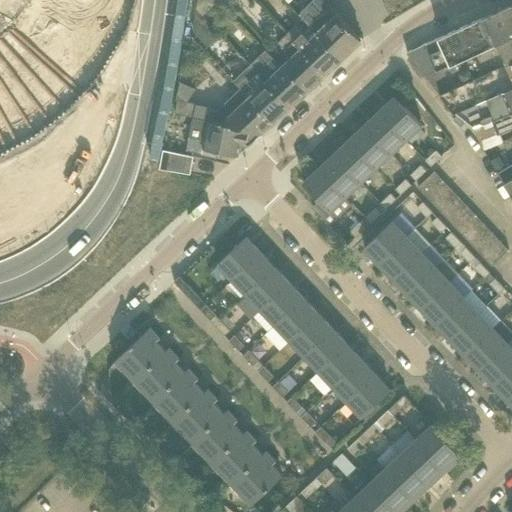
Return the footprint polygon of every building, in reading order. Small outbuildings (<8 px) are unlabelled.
[(198,0),(197,7),(204,15),(217,1),(215,0),(198,0)] [(511,3),(482,18),(407,52),(411,57),(425,75),(483,47),(493,42),(511,33),(511,3)] [(318,33),(342,59),(362,40),(338,13),(327,23),(310,5),(299,14),(317,33),(318,33)] [(287,33),(326,74),(342,59),(318,33),(317,33),(310,40),(296,25),(287,33)] [(94,39),(90,58),(171,78),(181,37),(142,28),(141,34),(120,30),(117,45),(94,39)] [(307,92),(326,74),(287,33),(278,42),(292,57),(283,65),(307,92)] [(481,74),(511,59),(511,33),(493,42),(483,47),(425,75),(440,94),(481,74)] [(283,65),(283,66),(269,51),(261,58),(260,57),(250,65),(290,108),(307,92),(283,65)] [(476,102),(511,86),(511,59),(481,74),(440,94),(455,112),(476,102)] [(274,123),(290,108),(250,65),(234,81),(249,97),(274,123)] [(221,105),(216,110),(208,106),(188,102),(197,89),(181,82),(176,100),(179,100),(176,112),(264,132),(274,123),(249,97),(230,114),(221,105)] [(511,86),(476,102),(455,112),(470,130),(475,128),(485,124),(511,112),(511,86)] [(422,125),(395,97),(380,111),(407,139),(422,125)] [(75,124),(88,125),(89,109),(76,108),(75,124)] [(392,154),(407,139),(380,111),(365,125),(392,154)] [(242,143),(249,145),(250,145),(264,132),(176,112),(176,113),(174,112),(171,125),(190,130),(189,135),(190,136),(186,150),(216,157),(218,151),(239,156),(242,143)] [(511,112),(485,124),(475,128),(483,138),(498,134),(511,127),(511,112)] [(376,168),(392,154),(365,125),(350,140),(376,168)] [(361,182),(376,168),(350,140),(334,154),(361,182)] [(161,169),(189,174),(193,156),(163,149),(161,169)] [(427,160),(432,165),(442,156),(437,151),(427,160)] [(319,168),(346,197),(361,182),(334,154),(319,168)] [(417,180),(427,170),(422,165),(412,175),(417,180)] [(511,165),(499,173),(506,183),(504,185),(510,195),(511,194),(511,165)] [(304,183),(331,211),(346,197),(319,168),(304,183)] [(435,170),(418,187),(426,196),(444,179),(435,170)] [(401,194),(412,185),(407,179),(396,189),(401,194)] [(426,196),(434,204),(452,188),(444,179),(426,196)] [(434,204),(443,213),(460,197),(452,188),(434,204)] [(386,209),(397,199),(392,193),(381,203),(386,209)] [(443,213),(451,222),(468,205),(460,197),(443,213)] [(427,217),(433,212),(424,202),(419,207),(427,217)] [(451,222),(459,231),(477,214),(468,205),(451,222)] [(381,213),(376,208),(365,218),(371,223),(381,213)] [(459,231),(468,239),(485,223),(477,214),(459,231)] [(433,222),(442,232),(447,227),(438,217),(433,222)] [(371,223),(365,218),(361,223),(366,228),(371,223)] [(393,221),(365,247),(379,263),(407,236),(393,221)] [(355,238),(366,228),(361,223),(360,222),(350,232),(355,238)] [(468,239),(476,248),(493,232),(485,223),(468,239)] [(476,248),(484,257),(501,240),(493,232),(476,248)] [(447,238),(456,247),(462,242),(452,233),(447,238)] [(422,252),(407,236),(379,263),(394,278),(422,252)] [(247,237),(218,263),(233,279),(261,252),(247,237)] [(501,240),(484,257),(492,266),(510,249),(501,240)] [(476,257),(462,242),(456,247),(470,262),(476,257)] [(261,252),(233,279),(247,294),(276,267),(261,252)] [(436,267),(422,252),(394,278),(408,293),(436,267)] [(491,273),(476,257),(470,262),(485,278),(491,273)] [(445,259),(436,267),(408,293),(422,308),(459,274),(445,259)] [(290,283),(276,267),(247,294),(238,303),(252,318),(262,309),(290,283)] [(505,288),(491,273),(485,278),(500,293),(505,288)] [(473,288),(459,274),(422,308),(437,324),(473,290),(472,289),(473,288)] [(290,283),(262,309),(276,325),(305,298),(290,283)] [(186,294),(196,305),(202,299),(192,289),(186,294)] [(480,313),(486,305),(473,290),(437,324),(451,339),(480,313)] [(305,298),(276,325),(266,334),(280,350),(290,340),(319,313),(305,298)] [(201,310),(211,320),(216,315),(207,305),(201,310)] [(466,354),(502,320),(487,305),(486,305),(480,313),(451,339),(466,354)] [(319,313),(290,340),(305,355),(333,328),(319,313)] [(227,314),(215,325),(225,335),(237,324),(227,314)] [(511,341),(511,330),(502,320),(466,354),(480,370),(508,343),(509,344),(511,341)] [(166,352),(166,351),(156,341),(160,337),(151,327),(116,360),(117,361),(121,357),(128,364),(124,368),(136,381),(141,377),(140,376),(166,352)] [(333,328),(305,355),(319,371),(348,344),(333,328)] [(230,340),(239,351),(245,345),(235,335),(230,340)] [(511,341),(509,344),(508,343),(480,370),(495,385),(511,368),(511,341)] [(348,344),(319,371),(334,386),(362,359),(348,344)] [(140,376),(141,377),(148,385),(144,389),(156,401),(160,398),(159,397),(186,372),(185,372),(175,361),(179,357),(170,347),(166,351),(166,352),(140,376)] [(244,355),(254,366),(259,361),(249,350),(244,355)] [(362,359),(334,386),(348,401),(377,374),(362,359)] [(259,371),(268,382),(274,376),(264,366),(259,371)] [(205,393),(204,392),(194,382),(199,378),(189,368),(185,372),(186,372),(159,397),(160,398),(167,405),(163,409),(175,422),(179,418),(205,393)] [(511,397),(511,368),(495,385),(509,400),(511,397)] [(367,421),(382,407),(377,403),(391,390),(377,374),(348,401),(367,421)] [(273,386),(283,397),(289,392),(279,381),(273,386)] [(224,414),(224,413),(213,402),(218,398),(208,388),(204,392),(205,393),(179,418),(186,426),(182,429),(195,443),(199,439),(198,438),(224,414)] [(389,409),(394,415),(410,401),(404,395),(389,409)] [(287,402),(297,412),(303,407),(293,396),(287,402)] [(198,438),(199,439),(206,447),(202,451),(214,463),(218,459),(244,434),(243,434),(233,423),(238,419),(228,409),(224,413),(224,414),(198,438)] [(394,416),(394,415),(389,409),(388,410),(378,420),(384,425),(394,416)] [(302,417),(312,427),(317,422),(307,411),(302,417)] [(373,424),(363,434),(368,440),(379,430),(373,424)] [(461,455),(433,425),(417,439),(446,470),(461,455)] [(316,432),(326,442),(331,437),(321,427),(316,432)] [(218,459),(225,467),(221,471),(233,484),(237,480),(263,455),(263,454),(253,443),(257,440),(248,430),(243,434),(244,434),(218,459)] [(358,438),(348,448),(353,454),(364,444),(358,438)] [(417,439),(402,454),(430,484),(446,470),(417,439)] [(252,504),(283,475),(272,464),(276,460),(267,450),(263,454),(263,455),(237,480),(244,488),(240,491),(252,504)] [(430,484),(402,454),(387,468),(415,499),(430,484)] [(327,468),(317,478),(322,484),(333,474),(327,468)] [(400,511),(415,499),(387,468),(371,483),(398,511),(400,511)] [(312,482),(302,492),(307,498),(317,488),(312,482)] [(398,511),(371,483),(356,497),(369,511),(398,511)] [(297,496),(287,506),(292,511),(302,502),(297,496)] [(369,511),(356,497),(340,511),(369,511)]
